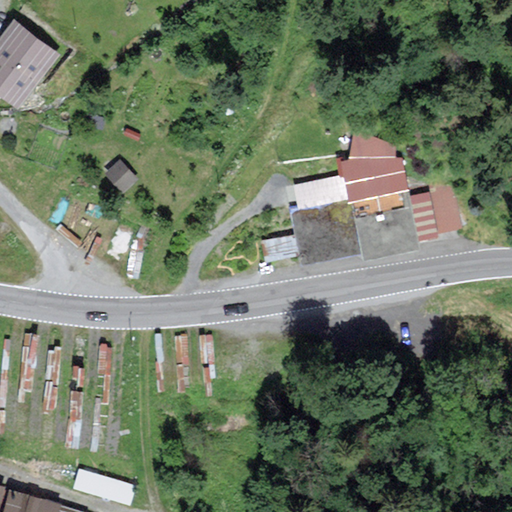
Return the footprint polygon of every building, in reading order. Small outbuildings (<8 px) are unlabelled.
[(58,52),(15,18),(0,37),(0,86),(19,102),(58,52)] [(281,170),(303,264),(442,243),(431,196),(413,198),(405,160),(396,161),(398,148),(356,130),(348,157),(281,170)] [(136,178),(120,162),(108,175),(124,190),(136,178)] [(129,499),(135,480),(79,464),(73,483),(129,499)] [(57,511),(60,504),(0,485),(0,511),(57,511)]
